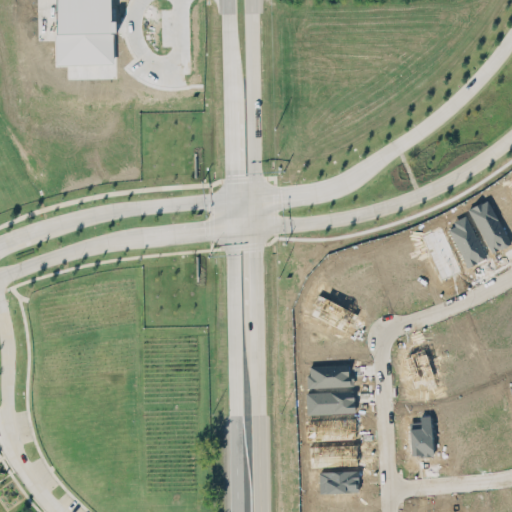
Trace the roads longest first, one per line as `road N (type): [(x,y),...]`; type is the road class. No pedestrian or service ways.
road 1 (residential): [(511,275),(383,330),(387,511)]
road 2 (secondary): [(234,228),(237,511)]
road 3 (secondary): [(256,227),(347,216),(413,197),(511,135)]
road 4 (secondary): [(511,33),(435,118),(347,176)]
road 5 (secondary): [(256,196),(252,0)]
road 6 (secondary): [(261,511),(259,336)]
road 7 (tertiary): [(234,197),(66,219)]
road 8 (tertiary): [(0,276),(144,234)]
road 9 (secondary): [(259,336),(256,196)]
road 10 (secondary): [(231,88),(234,228)]
road 11 (residential): [(387,491),(511,472)]
